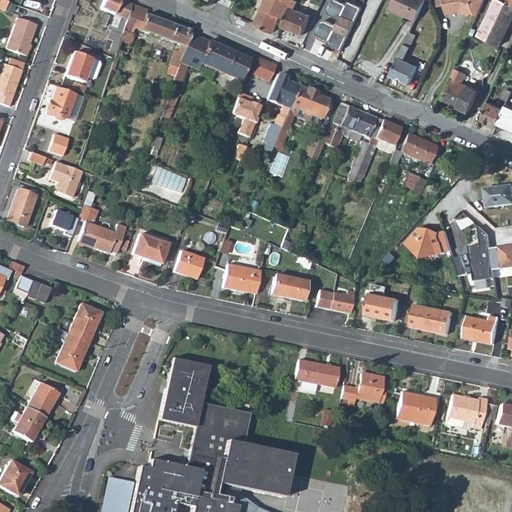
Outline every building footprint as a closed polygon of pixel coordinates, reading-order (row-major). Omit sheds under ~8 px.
[(105,40),(111,42),(117,44),(118,41),(130,4),(120,0),(103,0),(99,9),(118,18),(115,27),(108,25),(106,30),(108,31),(105,40)] [(265,0),(255,24),(273,32),(279,16),(284,18),(290,3),(292,3),(293,0),(265,0)] [(297,1),(295,0),(293,0),(292,3),(290,7),(282,26),(303,35),(311,15),(294,8),(297,1)] [(322,21),(316,33),(329,40),(328,43),(341,49),(362,7),(348,0),(346,4),(338,0),(331,0),(327,9),(328,13),(339,18),(336,25),(325,20),(322,21)] [(425,0),(393,0),(390,8),(408,17),(407,19),(415,23),(425,0)] [(471,13),(478,16),(484,0),(444,0),(446,14),(462,11),(470,15),(471,13)] [(500,46),(509,27),(511,21),(511,0),(494,0),(478,35),(500,46)] [(130,4),(118,41),(130,44),(133,35),(132,34),(134,29),(163,40),(168,24),(145,15),(146,10),(131,3),(130,4)] [(16,18),(5,48),(24,55),(35,25),(16,18)] [(168,24),(163,40),(178,46),(175,52),(172,51),(167,65),(168,65),(177,68),(188,35),(189,32),(168,24)] [(410,34),(390,77),(409,85),(417,67),(404,61),(415,36),(410,34)] [(177,68),(175,73),(182,75),(185,66),(195,70),(198,65),(238,82),(243,71),(247,60),(246,60),(188,35),(177,68)] [(111,42),(107,53),(113,55),(115,51),(117,44),(111,42)] [(150,46),(146,59),(155,61),(156,61),(160,50),(159,49),(150,46)] [(113,55),(113,57),(119,59),(121,53),(115,51),(113,55)] [(90,59),(71,53),(63,76),(82,83),(84,77),(91,80),(93,78),(98,64),(97,62),(90,59)] [(249,54),(246,60),(247,60),(243,71),(250,75),(257,58),(249,54)] [(143,67),(142,70),(151,74),(155,61),(146,59),(143,67)] [(257,78),(267,83),(274,66),(265,62),(257,78)] [(462,82),(469,67),(460,62),(442,99),(469,112),(479,91),(462,82)] [(0,103),(8,106),(11,99),(7,97),(12,85),(15,87),(21,71),(1,63),(0,66),(0,103)] [(168,65),(165,74),(173,77),(175,73),(177,68),(168,65)] [(173,77),(160,117),(167,119),(182,75),(175,73),(173,77)] [(276,75),(265,100),(281,107),(278,115),(277,115),(272,126),(269,125),(262,143),(265,144),(271,146),(274,139),(296,86),(284,81),(285,79),(276,75)] [(7,97),(11,99),(15,87),(12,85),(7,97)] [(71,86),(70,89),(83,94),(84,94),(85,91),(71,86)] [(315,94),(296,86),(274,139),(282,142),(292,116),(317,126),(327,101),(314,96),(315,94)] [(63,118),(66,119),(73,96),(53,89),(50,99),(48,99),(45,110),(45,112),(46,112),(46,113),(54,116),(54,117),(58,119),(59,118),(62,120),(63,118)] [(498,107),(493,104),(490,102),(481,120),(496,127),(498,123),(506,106),(511,94),(511,91),(507,89),(500,103),(498,107)] [(237,93),(230,115),(242,119),(236,134),(245,137),(252,119),(253,119),(257,107),(248,103),(249,102),(250,98),(237,93)] [(73,96),(66,119),(73,122),(81,98),(73,96)] [(323,140),(322,143),(335,149),(341,135),(347,138),(358,112),(339,103),(323,140)] [(511,108),(506,106),(498,123),(511,129),(511,108)] [(358,112),(347,138),(357,142),(360,136),(365,138),(373,118),(358,112)] [(245,137),(248,138),(255,120),(253,119),(252,119),(245,137)] [(366,144),(356,169),(364,173),(374,146),(392,153),(393,151),(394,147),(391,146),(394,141),(398,129),(376,120),(366,144)] [(66,140),(52,135),(46,152),(60,156),(66,140)] [(311,135),(302,156),(314,161),(322,143),(323,140),(311,135)] [(392,153),(387,164),(394,168),(400,154),(425,165),(434,147),(406,135),(398,153),(393,151),(392,153)] [(153,138),(151,146),(157,148),(160,140),(153,138)] [(274,139),(271,146),(279,149),(282,142),(274,139)] [(351,162),(347,176),(352,178),(353,176),(356,169),(366,144),(360,141),(351,162)] [(232,159),(238,161),(244,147),(237,144),(232,159)] [(265,144),(261,151),(268,154),(271,146),(265,144)] [(43,159),(29,153),(26,161),(40,166),(41,163),(43,159)] [(80,172),(53,162),(47,180),(56,183),(59,188),(56,194),(70,199),(80,172)] [(387,164),(383,173),(391,176),(394,168),(387,164)] [(356,169),(353,176),(360,178),(361,179),(364,173),(356,169)] [(406,173),(399,190),(417,197),(424,181),(406,173)] [(352,178),(350,183),(357,185),(360,178),(353,176),(352,178)] [(511,185),(484,189),(487,208),(511,204),(511,185)] [(16,190),(5,221),(24,227),(35,197),(16,190)] [(82,223),(76,242),(79,243),(90,217),(85,215),(88,210),(88,208),(81,206),(75,220),(82,223)] [(68,217),(53,211),(47,226),(63,232),(68,217)] [(90,217),(79,243),(91,248),(91,249),(107,254),(108,252),(115,254),(124,228),(115,225),(111,234),(90,226),(93,218),(90,217)] [(242,217),(239,225),(247,228),(250,221),(242,217)] [(479,227),(477,229),(480,246),(468,247),(473,282),(494,279),(492,271),(489,249),(487,235),(479,227)] [(450,251),(444,232),(437,234),(437,233),(418,230),(405,245),(414,254),(416,251),(422,253),(431,254),(432,257),(450,251)] [(130,255),(145,260),(144,263),(157,267),(166,245),(137,235),(130,255)] [(283,241),(279,249),(288,253),(291,245),(283,241)] [(511,245),(489,249),(492,271),(511,268),(511,245)] [(179,252),(173,272),(194,280),(201,259),(179,252)] [(461,256),(452,259),(458,277),(467,274),(461,256)] [(11,261),(8,268),(16,271),(20,273),(23,266),(11,261)] [(220,288),(253,295),(258,272),(225,266),(220,288)] [(0,267),(0,283),(2,279),(6,280),(9,271),(0,267)] [(273,275),(269,295),(300,302),(305,282),(273,275)] [(19,277),(14,289),(25,293),(26,294),(31,281),(19,276),(19,277)] [(26,294),(25,296),(34,300),(40,285),(31,281),(26,294)] [(40,285),(34,300),(42,303),(48,288),(40,285)] [(372,293),(387,294),(387,285),(372,285),(372,293)] [(48,288),(42,303),(43,304),(50,289),(48,288)] [(14,289),(12,293),(23,298),(25,293),(14,289)] [(314,307),(327,309),(331,293),(317,290),(314,307)] [(331,293),(327,309),(341,312),(344,295),(331,293)] [(369,295),(365,314),(382,318),(381,319),(394,322),(398,301),(369,295)] [(79,304),(66,333),(86,342),(91,330),(93,331),(100,313),(79,304)] [(414,305),(410,326),(437,332),(437,333),(447,335),(451,314),(414,305)] [(467,317),(463,336),(473,338),(473,341),(493,345),(499,319),(478,314),(477,319),(467,317)] [(86,342),(66,333),(54,364),(74,372),(82,354),(81,354),(86,342)] [(146,468),(138,467),(134,482),(128,511),(170,511),(173,504),(190,508),(189,511),(233,511),(238,495),(238,490),(281,498),(286,473),(290,455),(241,445),(245,428),(248,413),(199,403),(206,366),(170,359),(165,381),(169,382),(167,390),(163,389),(157,420),(176,424),(184,426),(193,428),(189,449),(185,468),(148,461),(146,468)] [(296,360),(292,379),(300,381),(315,384),(333,388),(337,368),(296,360)] [(342,386),(339,399),(346,401),(345,406),(352,407),(354,399),(381,405),(384,389),(379,388),(382,378),(359,373),(356,389),(342,386)] [(34,379),(25,392),(29,395),(38,382),(34,379)] [(315,384),(300,381),(299,389),(313,392),(315,384)] [(39,383),(25,408),(44,419),(57,394),(39,383)] [(410,397),(410,395),(399,393),(394,419),(428,426),(434,400),(417,396),(417,399),(410,397)] [(450,396),(446,418),(460,421),(460,422),(471,424),(470,428),(479,429),(485,400),(477,398),(476,401),(450,396)] [(494,424),(509,427),(511,427),(511,407),(498,405),(494,424)] [(21,416),(16,423),(11,433),(30,443),(44,419),(25,408),(21,416)] [(324,417),(323,424),(329,426),(331,419),(324,417)] [(460,421),(446,418),(444,425),(459,428),(460,422),(460,421)] [(8,462),(0,475),(0,488),(14,496),(21,484),(23,485),(29,474),(8,462)] [(128,511),(134,482),(108,477),(100,511),(128,511)] [(265,511),(255,507),(238,495),(233,511),(265,511)]
